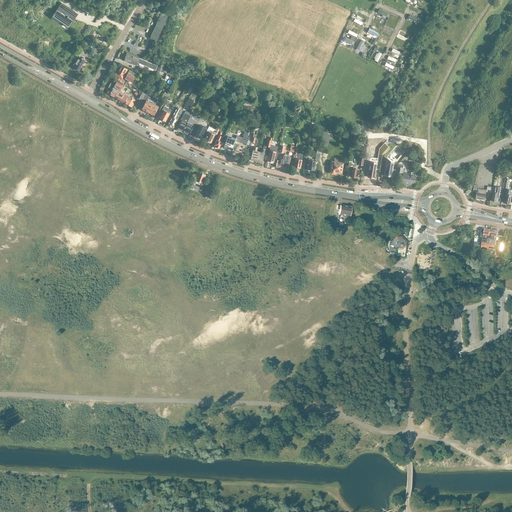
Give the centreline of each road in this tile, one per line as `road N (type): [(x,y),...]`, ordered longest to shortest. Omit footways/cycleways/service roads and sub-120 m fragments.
road 1 (track): [(0,396),(324,410),(410,434)]
road 2 (primary): [(358,198),(240,174),(134,126)]
road 3 (track): [(410,434),(410,271)]
